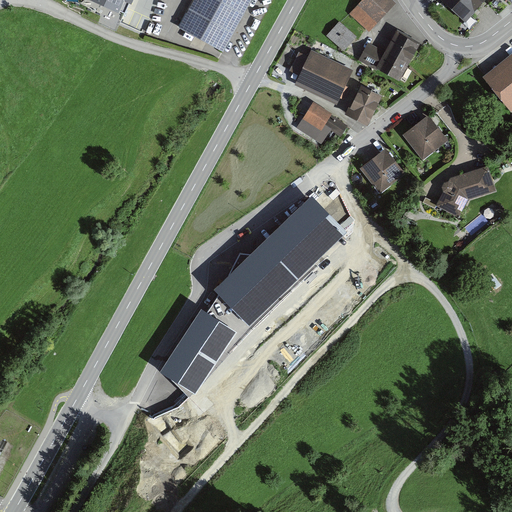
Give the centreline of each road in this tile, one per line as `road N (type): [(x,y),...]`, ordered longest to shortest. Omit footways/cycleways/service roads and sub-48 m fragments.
road 1 (secondary): [(297,0),(75,402)]
road 2 (residential): [(334,164),(202,258),(198,296),(120,421)]
road 3 (track): [(174,511),(405,264)]
road 4 (track): [(405,264),(452,311),(471,369),(454,418),(399,481),(390,511)]
road 5 (track): [(251,83),(216,64),(118,40),(20,0)]
road 6 (residential): [(458,46),(445,74),(334,164)]
road 7 (secondary): [(75,402),(14,511)]
